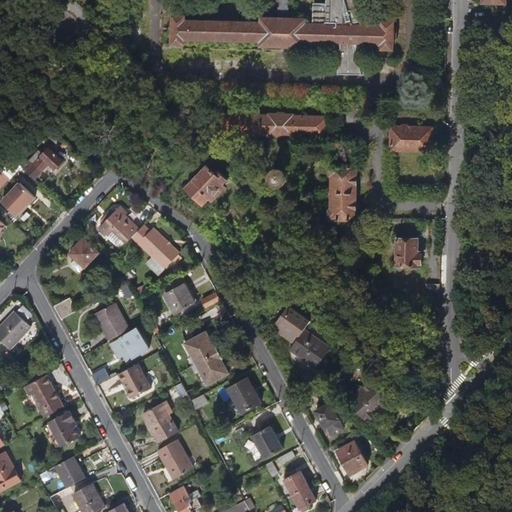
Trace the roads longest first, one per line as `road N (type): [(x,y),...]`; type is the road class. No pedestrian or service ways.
road 1 (track): [(434,361),(55,0)]
road 2 (residential): [(459,0),(447,413)]
road 3 (residential): [(349,511),(220,273),(211,242)]
road 4 (residential): [(447,413),(211,242)]
road 5 (residential): [(155,511),(33,288),(18,276)]
road 6 (residential): [(211,242),(115,172),(18,276)]
road 7 (residential): [(349,511),(447,413)]
